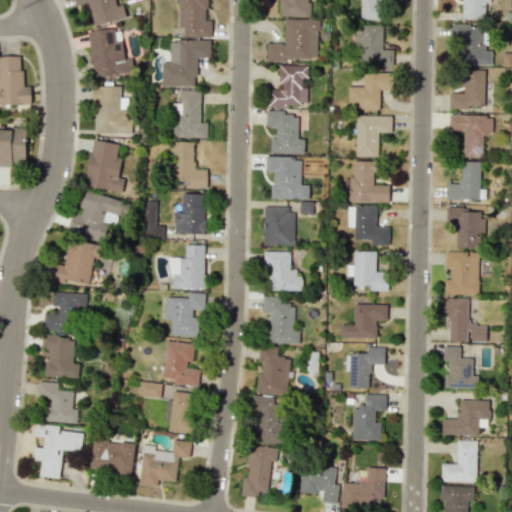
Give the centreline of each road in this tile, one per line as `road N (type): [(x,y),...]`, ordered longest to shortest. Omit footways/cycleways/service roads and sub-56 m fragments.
road 1 (residential): [(244,0),(235,341),(213,511)]
road 2 (residential): [(424,0),(415,511)]
road 3 (residential): [(0,491),(14,287),(60,145),(62,77),(38,0)]
road 4 (residential): [(0,491),(165,511)]
